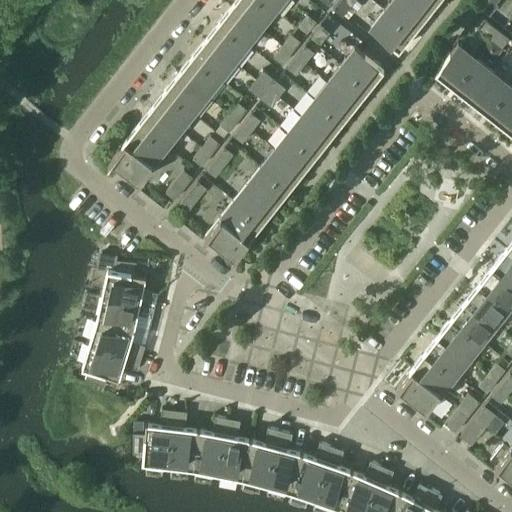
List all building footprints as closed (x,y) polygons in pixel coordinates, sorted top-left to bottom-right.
[(234,0),(232,3),(260,25),(274,9),(261,0),(234,0)] [(261,0),(274,9),(280,0),(261,0)] [(342,14),(351,4),(353,0),(338,0),(333,7),(342,14)] [(356,0),(353,0),(351,4),(355,8),(357,9),(361,3),(356,0)] [(390,0),(383,9),(411,31),(425,14),(406,0),(390,0)] [(406,0),(425,14),(436,0),(406,0)] [(495,0),(487,0),(481,7),(491,15),(500,3),(495,0)] [(219,20),(247,43),(260,25),(232,3),(219,20)] [(398,48),(411,31),(383,9),(370,26),(398,48)] [(306,31),(316,20),(307,13),(298,24),(306,31)] [(320,42),(329,31),(337,20),(328,14),(311,35),(320,42)] [(502,15),(498,20),(504,25),(508,20),(502,15)] [(479,28),(491,37),(497,28),(486,19),(479,28)] [(204,39),(233,60),(247,43),(219,20),(204,39)] [(497,28),(491,37),(501,46),(509,37),(497,28)] [(291,33),(283,43),(292,50),(300,40),(291,33)] [(191,55),(219,77),(233,60),(204,39),(191,55)] [(435,70),(452,84),(476,56),(458,42),(435,70)] [(282,62),(292,50),(283,43),(273,55),(282,62)] [(305,43),(297,54),(306,61),(314,50),(305,43)] [(341,62),(369,84),(383,67),(355,45),(341,62)] [(296,73),(306,61),(297,54),(287,66),(296,73)] [(177,73),(205,95),(219,77),(191,55),(177,73)] [(476,56),(452,84),(471,98),(493,70),(476,56)] [(327,79),(355,102),(369,84),(341,62),(327,79)] [(262,69),(255,78),(267,86),(274,78),(262,69)] [(493,70),(471,98),(488,112),(510,83),(493,70)] [(164,89),(192,112),(205,95),(177,73),(164,89)] [(248,87),(259,96),(267,86),(255,78),(248,87)] [(274,78),(267,86),(278,95),(285,87),(274,78)] [(314,96),(342,119),(355,102),(327,79),(314,96)] [(511,84),(510,83),(488,112),(504,125),(511,114),(511,84)] [(267,86),(259,96),(271,105),(278,95),(267,86)] [(151,106),(179,128),(192,112),(164,89),(151,106)] [(300,113),(330,134),(342,119),(314,96),(300,113)] [(237,100),(228,112),(237,119),(246,107),(237,100)] [(138,122),(165,145),(179,128),(151,106),(138,122)] [(251,111),(242,123),(250,130),(260,118),(251,111)] [(228,130),(237,119),(228,112),(219,123),(228,130)] [(287,130),(315,152),(330,134),(300,113),(287,130)] [(124,139),(152,163),(165,145),(138,122),(124,139)] [(242,141),(250,130),(242,123),(233,134),(242,141)] [(274,147),(303,168),(315,152),(287,130),(274,147)] [(210,134),(201,146),(210,153),(219,141),(210,134)] [(138,180),(152,163),(124,139),(110,157),(138,180)] [(224,145),(215,157),(223,164),(233,152),(224,145)] [(192,157),(201,164),(210,153),(201,146),(192,157)] [(261,163),(289,186),(303,168),(274,147),(261,163)] [(215,175),(223,164),(215,157),(206,168),(215,175)] [(247,180),(275,203),(289,186),(261,163),(247,180)] [(184,168),(174,180),(183,187),(192,175),(184,168)] [(197,179),(188,191),(197,198),(206,186),(197,179)] [(166,191),(174,198),(183,187),(174,180),(166,191)] [(233,198),(262,220),(275,203),(247,180),(233,198)] [(188,191),(179,202),(188,209),(197,198),(188,191)] [(219,216),(247,238),(262,220),(233,198),(219,216)] [(234,255),(247,238),(219,216),(205,233),(234,255)] [(511,253),(505,248),(492,265),(511,281),(511,253)] [(108,267),(102,292),(155,303),(157,291),(142,288),(146,274),(135,272),(134,272),(136,260),(116,258),(115,268),(108,267)] [(137,260),(135,272),(146,274),(148,262),(137,260)] [(511,281),(492,265),(478,282),(508,306),(511,301),(511,281)] [(478,282),(464,299),(495,323),(508,306),(478,282)] [(102,292),(97,316),(134,326),(137,313),(152,316),(155,303),(102,292)] [(451,316),(481,340),(495,323),(464,299),(451,316)] [(97,316),(90,340),(141,356),(144,344),(130,339),(134,326),(97,316)] [(437,333),(468,357),(481,340),(451,316),(437,333)] [(511,336),(505,332),(500,338),(508,345),(505,349),(511,354),(511,336)] [(424,350),(454,374),(468,357),(437,333),(424,350)] [(137,368),(141,356),(90,340),(82,365),(88,367),(85,377),(104,385),(108,373),(118,377),(123,363),(137,368)] [(438,390),(440,392),(454,374),(424,350),(411,367),(439,390),(438,390)] [(496,360),(486,372),(496,379),(505,368),(496,360)] [(397,384),(425,407),(430,410),(443,394),(440,392),(438,390),(439,390),(411,367),(397,384)] [(511,373),(510,371),(500,383),(509,390),(511,386),(511,373)] [(478,383),(487,390),(496,379),(486,372),(478,383)] [(500,383),(492,394),(500,401),(509,390),(500,383)] [(468,391),(459,402),(470,411),(479,400),(468,391)] [(470,411),(459,402),(444,421),(455,431),(470,411)] [(484,404),(475,415),(486,424),(495,413),(484,404)] [(142,459),(168,462),(174,408),(161,407),(160,422),(145,421),(144,432),(132,431),(132,451),(143,452),(142,459)] [(168,462),(192,465),(198,427),(185,425),(186,410),(174,408),(168,462)] [(192,465),(217,469),(227,417),(215,414),(212,429),(198,427),(192,465)] [(475,415),(460,434),(471,443),(486,424),(475,415)] [(217,469),(242,474),(250,437),(237,434),(240,419),(227,417),(217,469)] [(143,420),(133,420),(133,431),(143,432),(143,420)] [(266,480),(280,429),(268,425),(264,440),(250,437),(242,474),(266,480)] [(288,447),(292,432),(280,429),(266,480),(290,487),(302,450),(288,447)] [(511,447),(510,445),(503,439),(490,456),(497,462),(496,463),(511,475),(511,447)] [(302,450),(290,487),(314,495),(331,444),(320,440),(314,455),(302,450)] [(314,495),(337,503),(351,468),(338,463),(343,449),(331,445),(314,495)] [(337,503),(357,511),(361,511),(382,464),(370,459),(364,473),(351,468),(337,503)] [(361,511),(388,511),(400,489),(387,483),(393,469),(382,464),(361,511)] [(388,511),(417,511),(430,487),(419,481),(412,495),(400,489),(388,511)] [(417,511),(445,511),(434,507),(442,493),(430,487),(417,511)]
